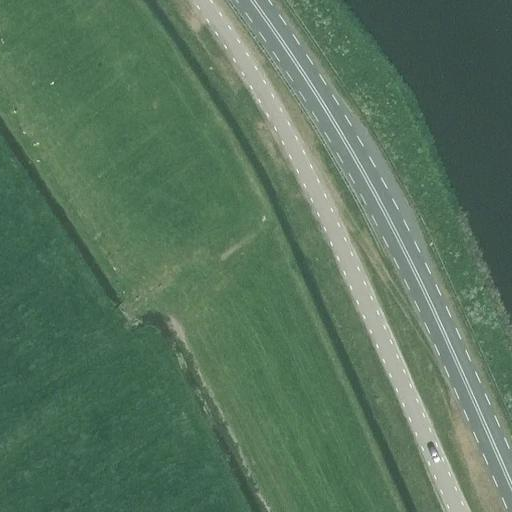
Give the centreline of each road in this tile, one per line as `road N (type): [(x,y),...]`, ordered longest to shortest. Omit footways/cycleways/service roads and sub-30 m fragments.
road 1 (unclassified): [(456,511),(286,133),(201,0)]
road 2 (primary): [(511,490),(382,210),(250,0)]
